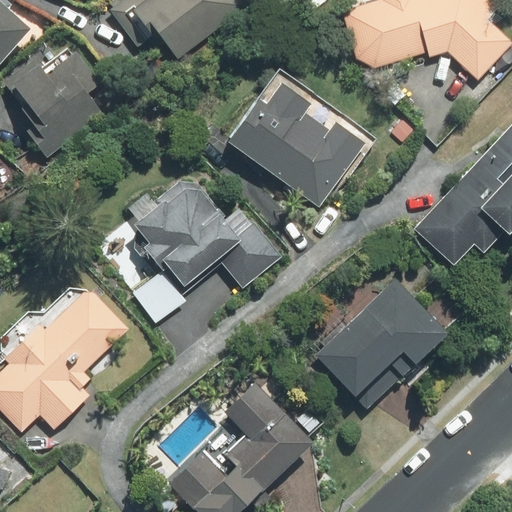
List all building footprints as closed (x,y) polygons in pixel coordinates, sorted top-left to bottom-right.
[(0,0),(0,62),(29,32),(7,10),(11,5),(5,0),(0,0)] [(175,61),(246,8),(239,0),(121,0),(103,14),(132,53),(156,35),(175,61)] [(445,52),(477,81),(511,43),(487,21),(500,6),(492,0),(360,0),(362,4),(341,10),(363,78),(445,52)] [(41,57),(3,84),(21,110),(13,116),(39,153),(59,139),(64,146),(103,118),(91,101),(102,94),(73,53),(50,69),(41,57)] [(255,100),(224,147),(316,209),(360,144),(329,123),(325,129),(304,115),(311,104),(278,81),(262,105),(255,100)] [(511,125),(412,232),(451,269),(469,250),(478,258),(500,236),(505,241),(511,233),(511,125)] [(180,179),(153,204),(146,196),(128,212),(136,220),(130,225),(149,246),(143,251),(161,271),(164,268),(183,289),(215,259),(242,289),(278,256),(237,211),(222,225),(180,179)] [(447,335),(392,279),(314,356),(357,400),(388,369),(400,381),(447,335)] [(83,375),(127,330),(83,286),(47,323),(37,313),(0,351),(10,362),(0,372),(0,412),(21,433),(37,418),(52,432),(86,397),(79,390),(88,381),(83,375)] [(191,511),(238,511),(312,444),(253,381),(221,411),(235,426),(221,438),(231,449),(211,468),(198,455),(166,485),(191,511)]
